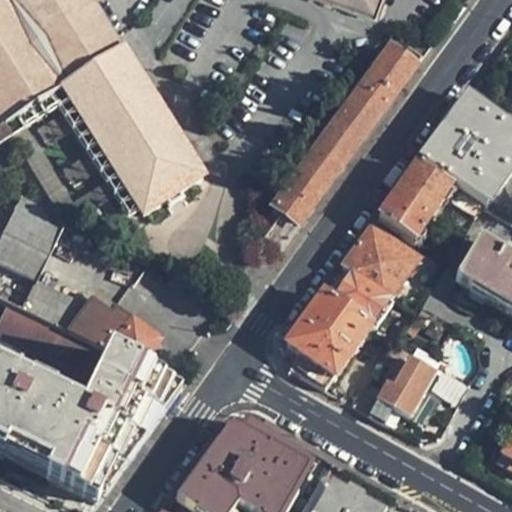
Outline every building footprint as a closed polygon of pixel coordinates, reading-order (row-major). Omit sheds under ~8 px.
[(0,0),(0,123),(1,125),(48,97),(67,128),(80,120),(142,218),(172,199),(201,181),(88,0),(0,0)] [(338,0),(378,14),(382,0),(338,0)] [(389,50),(415,69),(422,59),(396,40),(389,50)] [(266,242),(281,254),(415,69),(389,50),(273,210),(283,217),(266,242)] [(450,129),(424,164),(489,210),(511,179),(511,132),(470,101),(450,129)] [(477,221),(485,209),(420,171),(407,187),(395,204),(431,227),(447,202),(477,221)] [(0,303),(7,307),(141,371),(160,343),(95,296),(83,312),(34,286),(66,223),(0,187),(0,303)] [(361,251),(346,271),(355,277),(393,301),(420,264),(374,233),(361,251)] [(511,260),(481,243),(457,285),(473,294),(476,291),(511,312),(511,260)] [(344,292),(334,305),(371,331),(393,301),(355,277),(344,292)] [(334,305),(325,299),(305,327),(290,348),(303,359),(291,373),(291,375),(327,394),(371,331),(334,305)] [(148,435),(180,391),(141,371),(7,307),(0,323),(0,338),(98,387),(84,416),(0,374),(0,457),(97,505),(148,435)] [(437,375),(444,368),(420,349),(414,356),(437,375)] [(390,387),(371,419),(388,428),(396,413),(411,422),(436,376),(412,363),(397,389),(390,387)] [(453,403),(462,386),(447,377),(437,394),(453,403)] [(253,441),(228,427),(224,429),(174,503),(188,511),(232,511),(236,505),(248,511),(286,511),(308,473),(268,450),(261,446),(253,441)] [(320,484),(303,511),(368,511),(360,507),(362,501),(347,493),(344,497),(320,484)]
